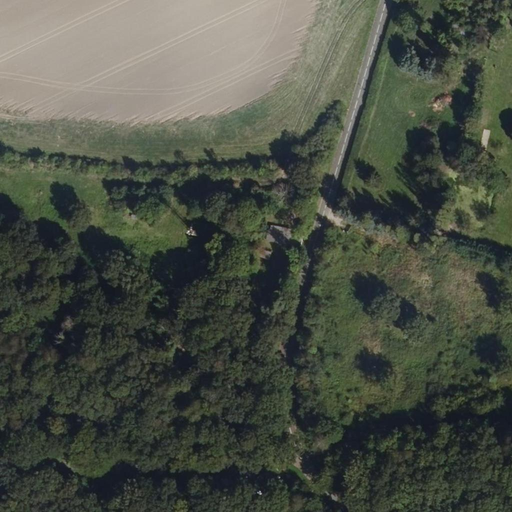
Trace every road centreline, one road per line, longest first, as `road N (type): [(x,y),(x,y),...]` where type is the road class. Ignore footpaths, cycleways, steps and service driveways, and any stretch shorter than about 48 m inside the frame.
road 1 (unclassified): [(304,454),(286,407),(287,368),(384,0)]
road 2 (unclassified): [(304,454),(119,466),(0,446)]
